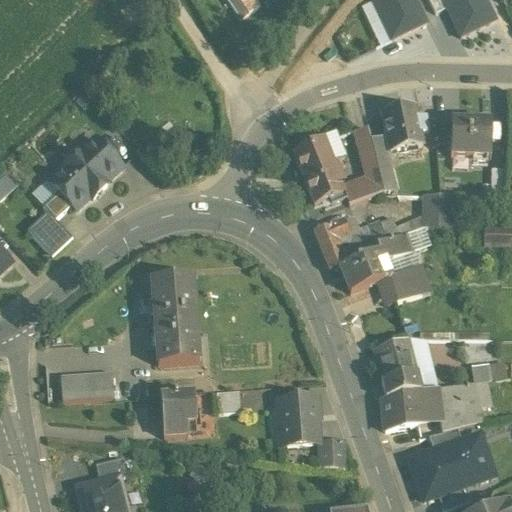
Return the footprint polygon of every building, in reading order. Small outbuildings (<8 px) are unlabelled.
[(252,14),(242,0),(230,0),(229,1),(242,21),(252,14)] [(242,0),(252,14),(263,8),(257,0),(242,0)] [(413,0),(389,0),(374,8),(392,45),(427,28),(414,2),(413,0)] [(439,0),(426,0),(435,18),(446,13),(440,1),(439,0)] [(483,0),(441,0),(440,1),(446,13),(460,42),(496,25),(483,0)] [(413,110),(381,116),(386,140),(389,157),(421,150),(418,137),(428,135),(424,119),(415,121),(413,110)] [(439,148),(451,148),(451,125),(439,125),(439,148)] [(492,126),(451,125),(451,148),(451,162),(491,163),(492,126)] [(367,133),(350,138),(360,163),(373,160),(369,144),(367,133)] [(386,140),(369,144),(373,160),(382,194),(395,191),(387,158),(389,157),(386,140)] [(335,143),(293,160),(300,179),(331,166),(331,167),(343,162),(335,143)] [(95,144),(80,157),(72,156),(63,165),(62,174),(49,186),(70,209),(75,214),(88,202),(92,202),(106,189),(106,185),(121,172),(95,144)] [(373,160),(360,163),(365,182),(370,202),(383,197),(382,194),(373,160)] [(331,166),(300,179),(313,210),(328,204),(330,210),(345,204),(346,204),(341,190),(331,167),(331,166)] [(0,204),(19,187),(8,175),(0,182),(0,204)] [(365,182),(341,190),(346,204),(345,204),(348,210),(370,202),(365,182)] [(54,223),(70,209),(49,186),(33,200),(48,216),(54,223)] [(450,201),(425,200),(425,230),(450,231),(450,201)] [(72,243),(54,223),(48,216),(27,236),(51,262),(72,243)] [(352,221),(344,225),(350,241),(359,238),(358,237),(352,221)] [(344,225),(330,231),(336,247),(350,241),(344,225)] [(350,241),(336,247),(344,269),(378,256),(376,251),(387,246),(380,228),(358,237),(359,238),(350,241)] [(484,251),(511,249),(511,230),(483,231),(484,251)] [(330,231),(313,236),(328,275),(338,272),(344,269),(336,247),(330,231)] [(387,246),(376,251),(382,268),(383,268),(399,262),(413,257),(406,238),(387,246)] [(0,278),(12,268),(0,255),(0,278)] [(344,269),(338,272),(347,297),(382,284),(377,270),(382,268),(378,256),(344,269)] [(399,262),(383,268),(382,268),(377,270),(382,284),(387,282),(404,276),(399,262)] [(404,276),(387,282),(392,297),(418,289),(412,273),(404,276)] [(193,282),(151,285),(157,371),(199,368),(193,282)] [(418,289),(392,297),(397,308),(422,300),(418,289)] [(407,345),(374,355),(382,387),(416,379),(409,345),(407,345)] [(427,345),(409,345),(416,379),(420,398),(434,396),(438,395),(427,345)] [(487,370),(469,373),(472,389),(474,389),(490,386),(487,370)] [(112,378),(60,381),(62,408),(113,404),(112,378)] [(416,379),(382,387),(386,404),(420,398),(416,379)] [(438,395),(434,396),(437,410),(442,436),(481,428),(474,389),(472,389),(438,395)] [(240,415),(239,393),(221,394),(222,416),(240,415)] [(386,404),(381,405),(385,436),(417,432),(413,414),(437,410),(434,396),(420,398),(386,404)] [(193,398),(159,401),(161,430),(186,428),(186,429),(196,428),(193,398)] [(314,403),(277,406),(281,451),(318,448),(314,403)] [(186,428),(161,430),(162,442),(186,441),(186,429),(186,428)] [(457,434),(428,442),(433,456),(461,446),(457,434)] [(433,456),(408,464),(424,508),(438,503),(466,494),(496,483),(481,439),(461,446),(433,456)] [(342,446),(318,449),(320,472),(344,474),(342,446)] [(122,463),(95,470),(99,486),(118,481),(119,483),(126,481),(122,463)] [(99,486),(76,492),(80,511),(125,511),(119,483),(118,481),(99,486)] [(466,494),(438,503),(441,511),(455,511),(471,506),(466,494)]
